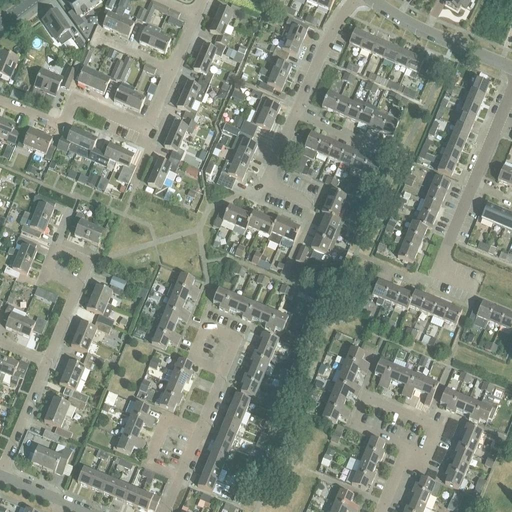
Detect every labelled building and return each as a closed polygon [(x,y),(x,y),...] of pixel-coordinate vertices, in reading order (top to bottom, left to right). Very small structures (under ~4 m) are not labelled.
[(71,0),(70,1),(67,3),(70,6),(73,11),(71,13),(68,15),(72,21),(78,29),(84,24),(79,17),(80,16),(87,11),(99,2),(98,0),(71,0)] [(111,10),(115,0),(108,0),(105,7),(111,10)] [(321,0),(318,8),(330,13),(335,0),(321,0)] [(448,0),(446,5),(458,12),(460,8),(465,11),(471,0),(448,0)] [(151,3),(147,12),(142,23),(148,26),(154,11),(167,16),(169,10),(151,3)] [(220,9),(215,21),(228,26),(231,18),(237,21),(238,19),(242,10),(232,6),(229,13),(220,9)] [(288,15),(290,10),(284,7),(282,12),(288,15)] [(124,17),(124,15),(126,12),(125,12),(123,11),(120,10),(120,9),(116,19),(108,15),(103,28),(116,34),(123,16),(124,17)] [(142,23),(147,12),(141,10),(136,21),(142,23)] [(178,21),(181,15),(170,10),(167,16),(178,21)] [(297,12),(290,10),(288,15),(294,18),(297,12)] [(58,40),(62,45),(72,38),(68,33),(70,31),(57,12),(51,15),(50,16),(51,16),(48,18),(43,21),(56,41),(58,40)] [(123,16),(116,34),(128,40),(134,27),(128,24),(131,18),(124,15),(124,17),(123,16)] [(313,19),(311,25),(316,28),(319,21),(313,19)] [(282,37),(302,46),(310,29),(289,20),(287,26),(292,28),(289,35),(284,33),(282,37)] [(178,21),(175,27),(181,30),(184,23),(178,21)] [(228,26),(215,21),(210,33),(219,37),(216,43),(226,48),(230,38),(234,29),(228,26)] [(160,31),(148,26),(146,31),(145,31),(139,45),(152,50),(158,37),(160,31)] [(361,51),(367,37),(355,32),(349,46),(361,51)] [(158,37),(152,50),(165,56),(171,42),(158,37)] [(302,46),(282,37),(276,49),(272,47),(270,53),(274,55),(288,60),(290,55),(297,58),(302,46)] [(379,42),(367,37),(361,51),(373,56),(379,42)] [(80,39),(75,42),(81,50),(86,47),(80,39)] [(379,42),(373,56),(384,61),(390,47),(379,42)] [(226,48),(216,43),(213,50),(204,47),(199,59),(211,64),(215,55),(221,58),(226,48)] [(401,52),(390,47),(384,61),(395,66),(401,52)] [(229,50),(226,56),(234,59),(236,53),(229,50)] [(110,51),(106,59),(114,63),(118,54),(110,51)] [(0,56),(0,74),(10,79),(18,59),(2,52),(0,56)] [(86,69),(92,55),(86,52),(80,66),(86,69)] [(413,57),(401,52),(395,66),(407,71),(413,57)] [(288,60),(274,55),(271,60),(277,63),(273,74),(287,81),(292,69),(285,66),(288,60)] [(425,62),(413,57),(407,71),(413,73),(410,79),(416,81),(419,76),(425,62)] [(211,64),(199,59),(193,71),(202,75),(199,81),(209,86),(214,75),(207,73),(211,64)] [(122,70),(117,82),(122,84),(123,84),(132,62),(127,60),(124,66),(122,70)] [(122,70),(124,66),(118,63),(111,79),(117,82),(122,70)] [(154,76),(157,71),(146,66),(143,72),(154,76)] [(354,66),(351,73),(357,75),(360,69),(354,66)] [(460,78),(463,70),(457,68),(454,76),(460,78)] [(287,81),(273,74),(261,69),(259,75),(270,81),(267,86),(261,83),(259,89),(272,95),(275,90),(282,93),(287,81)] [(59,87),(68,91),(75,73),(68,70),(64,81),(62,80),(63,79),(42,71),(35,88),(47,93),(47,94),(55,97),(59,87)] [(91,91),(98,76),(84,71),(78,85),(91,91)] [(374,83),(377,77),(366,73),(363,78),(368,80),(374,83)] [(231,74),(227,83),(232,85),(236,76),(231,74)] [(98,76),(91,91),(104,96),(110,82),(98,76)] [(377,77),(374,83),(386,88),(388,83),(377,77)] [(453,78),(450,84),(456,86),(459,80),(453,78)] [(183,97),(195,102),(201,105),(209,86),(199,81),(196,88),(188,84),(183,97)] [(471,92),(485,98),(490,86),(476,81),(471,92)] [(394,85),(388,83),(386,88),(391,90),(397,93),(399,87),(394,85)] [(123,84),(122,84),(120,89),(114,103),(127,109),(133,95),(135,90),(123,84)] [(456,86),(450,84),(446,95),(451,98),(456,86)] [(375,95),(374,98),(381,100),(385,92),(378,89),(375,95)] [(221,91),(218,97),(225,100),(227,94),(221,91)] [(234,92),(232,98),(237,101),(240,94),(234,92)] [(471,92),(467,104),(480,110),(485,98),(471,92)] [(133,95),(127,109),(140,114),(143,105),(146,100),(133,95)] [(146,100),(143,105),(149,108),(154,97),(148,95),(146,100)] [(256,113),(276,121),(281,110),(274,107),(276,101),(263,95),(261,101),(262,101),(256,113)] [(334,114),(340,100),(328,95),(322,109),(334,114)] [(183,97),(177,109),(186,112),(183,119),(187,121),(193,124),(193,123),(196,118),(198,113),(192,111),(195,102),(183,97)] [(401,99),(396,97),(393,103),(399,105),(401,99)] [(340,100),(334,114),(345,119),(351,105),(340,100)] [(441,107),(446,109),(449,103),(444,100),(441,107)] [(480,110),(467,104),(462,116),(475,121),(480,110)] [(351,105),(345,119),(356,124),(363,110),(351,105)] [(446,109),(441,107),(436,118),(442,120),(446,109)] [(375,115),(363,110),(356,124),(368,129),(375,115)] [(222,122),(227,124),(232,115),(226,112),(222,122)] [(251,125),(244,122),(242,128),(255,134),(258,128),(270,134),(276,121),(256,113),(251,125)] [(375,115),(368,129),(380,134),(386,120),(375,115)] [(475,121),(462,116),(457,127),(471,132),(475,121)] [(241,131),(242,128),(244,122),(245,121),(237,118),(233,127),(234,128),(239,130),(241,131)] [(3,137),(9,139),(8,143),(14,146),(19,134),(13,131),(15,126),(0,119),(0,138),(2,139),(3,137)] [(386,120),(380,134),(392,140),(399,125),(386,120)] [(176,124),(170,136),(183,142),(187,133),(193,136),(197,125),(193,123),(193,124),(187,121),(184,127),(176,124)] [(434,123),(432,130),(437,132),(440,125),(434,123)] [(225,125),(223,131),(238,138),(239,134),(240,132),(225,125)] [(457,127),(452,138),(466,144),(471,132),(457,127)] [(242,128),(241,131),(240,132),(239,134),(253,140),(255,134),(242,128)] [(68,141),(61,139),(57,150),(67,154),(68,152),(76,155),(85,136),(73,130),(68,141)] [(34,152),(41,136),(30,132),(28,137),(22,135),(17,148),(23,150),(24,148),(34,152)] [(238,138),(237,139),(238,140),(243,142),(238,154),(252,160),(258,148),(251,145),(253,140),(239,134),(238,138)] [(311,135),(304,150),(302,157),(314,162),(316,155),(322,140),(311,135)] [(41,136),(34,152),(45,157),(44,159),(50,162),(55,149),(50,147),(52,141),(41,136)] [(93,149),(97,141),(85,136),(76,155),(95,163),(100,152),(93,149)] [(183,142),(170,136),(165,148),(174,152),(170,159),(181,163),(185,153),(179,150),(183,142)] [(466,144),(452,138),(448,150),(461,156),(466,144)] [(316,155),(318,156),(316,160),(324,164),(326,160),(328,160),(334,145),(322,140),(316,155)] [(334,145),(328,160),(340,165),(346,150),(334,145)] [(425,146),(422,152),(428,155),(430,149),(425,146)] [(106,155),(100,152),(95,163),(107,169),(108,167),(114,170),(117,165),(122,152),(110,147),(106,155)] [(358,155),(346,150),(340,165),(352,170),(358,155)] [(448,150),(443,161),(457,167),(461,156),(448,150)] [(134,157),(122,152),(117,165),(124,168),(118,181),(128,185),(136,167),(131,165),(134,157)] [(238,154),(233,152),(231,156),(232,156),(229,162),(227,162),(247,171),(252,160),(238,154)] [(428,155),(422,152),(420,159),(425,161),(428,155)] [(370,160),(358,155),(352,170),(363,175),(370,160)] [(181,163),(170,159),(168,165),(159,162),(153,174),(174,183),(178,174),(176,173),(181,163)] [(381,165),(370,160),(363,175),(375,180),(381,165)] [(457,167),(443,161),(438,173),(452,179),(457,167)] [(52,162),(49,169),(54,171),(57,164),(52,162)] [(247,171),(227,162),(220,179),(233,185),(236,180),(242,183),(247,171)] [(187,174),(199,179),(202,172),(190,167),(187,174)] [(510,187),(511,182),(511,171),(504,168),(500,178),(498,182),(510,187)] [(213,171),(208,169),(205,176),(210,179),(213,171)] [(309,171),(307,178),(312,180),(315,173),(309,171)] [(67,178),(74,181),(77,175),(70,172),(67,178)] [(174,183),(153,174),(148,186),(157,189),(154,196),(164,201),(169,189),(171,190),(174,183)] [(91,175),(87,184),(94,187),(98,178),(91,175)] [(99,190),(108,192),(110,180),(102,178),(99,190)] [(431,191),(445,197),(450,185),(436,179),(431,191)] [(193,200),(196,194),(190,191),(188,198),(193,200)] [(431,191),(426,203),(440,209),(445,197),(431,191)] [(332,192),(327,204),(342,210),(347,199),(332,192)] [(35,218),(49,223),(54,211),(53,211),(56,206),(36,197),(33,203),(40,206),(35,218)] [(440,209),(426,203),(421,214),(435,220),(440,209)] [(342,210),(327,204),(322,216),(325,217),(326,217),(337,221),(342,210)] [(494,225),(500,211),(488,206),(482,220),(494,225)] [(233,232),(241,213),(230,208),(227,213),(221,210),(213,227),(220,230),(221,227),(233,232)] [(511,216),(500,211),(494,225),(506,230),(511,216)] [(241,213),(233,232),(244,237),(248,229),(252,218),(241,213)] [(25,214),(20,225),(24,227),(21,233),(35,238),(39,240),(41,235),(44,236),(49,223),(35,218),(25,214)] [(87,242),(93,228),(81,223),(84,217),(78,214),(72,228),(78,230),(75,237),(87,242)] [(254,214),(252,218),(248,229),(259,233),(265,219),(254,214)] [(421,214),(416,225),(416,226),(427,230),(427,231),(430,232),(435,220),(421,214)] [(93,228),(87,242),(99,247),(101,243),(108,245),(109,246),(115,230),(115,229),(119,218),(116,217),(114,221),(110,220),(107,226),(105,232),(93,228)] [(325,217),(321,228),(336,234),(339,236),(342,229),(345,231),(347,226),(344,224),(341,223),(337,221),(326,217),(325,217)] [(265,219),(259,233),(270,238),(272,235),(276,224),(265,219)] [(272,235),(270,238),(269,242),(280,247),(282,242),(289,225),(278,220),(276,224),(272,235)] [(416,226),(416,225),(413,224),(408,236),(423,242),(427,231),(427,230),(416,226)] [(301,230),(289,225),(282,242),(282,246),(290,249),(293,247),(294,244),(301,230)] [(321,228),(316,239),(331,245),(335,247),(339,236),(336,234),(321,228)] [(403,248),(418,254),(423,242),(408,236),(405,242),(396,238),(394,244),(403,248)] [(10,250),(8,255),(32,265),(36,253),(34,252),(36,247),(19,239),(16,245),(22,248),(20,254),(10,250)] [(316,239),(311,250),(326,257),(329,251),(332,252),(335,247),(331,245),(316,239)] [(240,246),(238,252),(235,257),(240,259),(245,249),(240,246)] [(301,248),(295,262),(303,266),(309,251),(301,248)] [(418,254),(403,248),(398,259),(409,264),(413,265),(418,254)] [(258,267),(262,257),(262,256),(256,253),(251,264),(258,267)] [(506,262),(508,255),(502,253),(499,259),(506,262)] [(32,265),(8,255),(8,256),(17,260),(12,271),(6,269),(4,275),(17,280),(20,274),(27,277),(32,265)] [(262,257),(258,267),(263,269),(267,259),(262,257)] [(176,288),(198,297),(200,292),(192,289),(195,281),(181,276),(176,288)] [(91,299),(108,306),(113,294),(121,297),(126,283),(113,278),(110,285),(112,286),(109,292),(96,287),(91,299)] [(384,302),(391,287),(378,282),(372,297),(378,299),(376,305),(382,308),(384,302)] [(172,286),(168,297),(171,299),(185,305),(188,299),(196,302),(198,297),(176,288),(172,286)] [(391,287),(384,302),(396,307),(402,292),(391,287)] [(38,288),(35,296),(45,300),(48,292),(38,288)] [(224,312),(231,295),(219,290),(213,304),(221,307),(219,310),(224,312)] [(414,297),(402,292),(396,307),(408,312),(409,308),(414,297)] [(415,293),(414,297),(409,308),(421,313),(427,298),(415,293)] [(231,295),(224,312),(229,314),(230,311),(237,314),(243,300),(231,295)] [(15,298),(10,296),(6,304),(12,306),(15,298)] [(438,303),(427,298),(421,313),(432,317),(438,303)] [(108,306),(91,299),(86,311),(99,316),(96,323),(111,329),(112,329),(114,322),(108,320),(113,308),(108,306)] [(171,299),(166,311),(188,320),(190,315),(182,312),(185,305),(171,299)] [(243,300),(237,314),(244,317),(242,319),(248,321),(254,305),(243,300)] [(450,308),(438,303),(432,317),(444,322),(450,308)] [(468,323),(469,323),(474,325),(486,330),(488,324),(494,309),(483,304),(480,310),(477,309),(475,308),(475,307),(474,307),(473,311),(471,315),(468,323)] [(265,310),(254,305),(248,321),(254,324),(255,322),(260,324),(265,310)] [(18,335),(24,321),(26,316),(14,310),(9,307),(4,321),(8,323),(5,330),(18,335)] [(462,313),(450,308),(444,322),(456,327),(462,313)] [(494,309),(488,324),(500,329),(506,314),(494,309)] [(277,315),(265,310),(260,324),(266,326),(265,329),(270,331),(277,315)] [(188,320),(166,311),(162,322),(176,328),(179,321),(186,325),(188,320)] [(368,322),(371,315),(362,311),(359,318),(368,322)] [(511,332),(511,316),(506,314),(500,329),(511,334),(511,332)] [(289,320),(277,315),(270,331),(275,333),(276,330),(283,333),(289,320)] [(24,321),(18,335),(29,340),(32,333),(38,336),(42,337),(47,323),(44,322),(38,319),(35,326),(24,321)] [(176,328),(162,322),(157,333),(179,343),(181,338),(173,334),(176,328)] [(81,324),(76,336),(93,343),(97,331),(109,336),(111,329),(96,323),(93,329),(81,324)] [(179,343),(157,333),(152,346),(166,351),(169,344),(177,347),(179,343)] [(264,341),(261,348),(275,354),(280,342),(263,335),(261,340),(264,341)] [(76,336),(71,348),(88,354),(93,343),(76,336)] [(275,354),(261,348),(258,354),(255,353),(253,358),(270,365),(275,354)] [(346,362),(368,371),(370,366),(362,363),(365,356),(351,350),(346,362)] [(88,354),(85,361),(97,366),(100,359),(88,354)] [(270,365),(253,358),(251,363),(254,364),(251,371),(265,376),(270,365)] [(425,369),(428,360),(423,358),(419,367),(425,369)] [(100,359),(97,366),(102,368),(105,361),(100,359)] [(368,371),(346,362),(337,359),(335,363),(344,367),(341,374),(355,379),(358,372),(366,376),(368,371)] [(399,359),(396,364),(406,369),(408,364),(399,359)] [(1,375),(0,376),(0,381),(10,386),(16,388),(20,379),(23,380),(25,376),(16,372),(19,365),(7,360),(1,375)] [(97,366),(85,361),(82,367),(69,362),(64,374),(81,381),(86,369),(94,373),(97,366)] [(174,373),(191,380),(193,375),(190,374),(193,367),(179,361),(174,373)] [(383,389),(393,367),(380,362),(375,376),(382,379),(379,387),(383,389)] [(283,365),(281,370),(288,373),(290,367),(283,365)] [(393,367),(383,389),(388,391),(392,383),(398,386),(404,372),(393,367)] [(191,380),(174,373),(169,371),(165,382),(169,384),(183,390),(186,384),(189,385),(191,380)] [(265,376),(251,371),(248,377),(245,376),(243,381),(260,388),(265,376)] [(404,372),(398,386),(405,388),(401,397),(406,399),(415,377),(404,372)] [(64,374),(60,386),(66,388),(63,395),(70,398),(86,405),(89,398),(84,396),(81,394),(76,392),(81,381),(64,374)] [(355,379),(341,374),(337,385),(359,394),(361,389),(353,385),(355,379)] [(427,381),(415,377),(406,399),(411,400),(414,392),(421,395),(427,381)] [(260,388),(243,381),(241,385),(244,386),(241,394),(255,400),(260,388)] [(427,381),(421,395),(427,398),(424,406),(430,408),(439,386),(427,381)] [(323,385),(317,383),(315,388),(320,391),(323,385)] [(169,384),(164,396),(181,403),(183,398),(180,397),(183,390),(169,384)] [(359,394),(337,385),(332,396),(346,403),(349,396),(357,399),(359,394)] [(451,413),(458,397),(446,391),(440,405),(447,408),(446,411),(451,413)] [(119,401),(123,403),(120,407),(122,408),(125,403),(124,402),(125,400),(112,393),(107,403),(116,407),(119,401)] [(181,403),(164,396),(161,394),(159,400),(158,399),(155,406),(173,413),(176,406),(179,408),(181,403)] [(231,408),(246,414),(251,402),(236,396),(231,408)] [(332,396),(327,408),(349,417),(351,412),(343,409),(346,403),(332,396)] [(469,401),(458,397),(451,413),(456,415),(457,412),(463,415),(469,401)] [(54,399),(49,411),(66,418),(71,420),(76,409),(83,411),(86,405),(70,398),(67,405),(54,399)] [(481,406),(469,401),(463,415),(470,418),(469,420),(474,423),(481,406)] [(131,417),(153,425),(155,420),(147,417),(150,410),(131,402),(126,414),(131,417)] [(481,406),(474,423),(479,425),(480,421),(487,424),(489,420),(492,422),(496,412),(497,408),(482,402),(481,406)] [(110,408),(104,405),(100,416),(105,419),(110,408)] [(246,414),(231,408),(226,419),(241,425),(246,414)] [(349,417),(327,408),(322,420),(336,426),(339,418),(347,422),(349,417)] [(66,418),(49,411),(44,423),(57,429),(54,435),(60,438),(70,442),(73,435),(61,430),(66,418)] [(266,422),(272,425),(277,413),(271,411),(266,422)] [(131,417),(127,428),(141,433),(143,427),(151,430),(153,425),(131,417)] [(226,419),(221,431),(236,437),(241,425),(226,419)] [(333,438),(340,441),(345,429),(338,426),(333,438)] [(464,439),(478,445),(483,433),(466,427),(464,431),(467,432),(464,439)] [(141,433),(127,428),(122,439),(144,448),(146,443),(138,440),(141,433)] [(236,437),(221,431),(217,442),(232,449),(236,437)] [(57,444),(60,438),(54,435),(46,432),(43,438),(57,444)] [(144,448),(122,439),(118,449),(117,451),(131,457),(134,450),(142,453),(144,448)] [(260,439),(257,445),(262,447),(265,441),(260,439)] [(478,445),(464,439),(461,446),(459,445),(456,450),(473,456),(478,445)] [(371,440),(366,451),(383,458),(385,454),(382,453),(385,445),(371,440)] [(217,442),(212,454),(227,460),(232,449),(217,442)] [(262,447),(257,445),(254,451),(260,454),(262,447)] [(88,446),(83,461),(92,464),(97,449),(88,446)] [(55,455),(50,453),(44,470),(55,474),(62,476),(72,453),(65,450),(58,447),(55,455)] [(44,470),(50,453),(39,449),(36,455),(31,453),(27,461),(33,464),(32,465),(44,470)] [(329,449),(326,456),(332,459),(335,452),(329,449)] [(473,456),(456,450),(455,454),(457,455),(455,462),(469,468),(473,456)] [(366,451),(361,463),(375,469),(378,462),(381,463),(383,458),(366,451)] [(101,460),(104,454),(99,452),(96,458),(101,460)] [(109,456),(104,454),(101,460),(107,462),(109,456)] [(212,454),(207,465),(222,471),(227,460),(212,454)] [(124,470),(127,464),(121,461),(118,467),(124,470)] [(357,461),(352,472),(357,474),(373,481),(375,477),(372,476),(375,469),(361,463),(357,461)] [(250,462),(247,469),(253,471),(255,465),(250,462)] [(449,467),(447,472),(464,479),(469,468),(455,462),(452,468),(449,467)] [(133,466),(127,464),(124,470),(131,472),(133,466)] [(222,471),(207,465),(203,477),(218,483),(223,485),(228,474),(222,471)] [(348,481),(351,469),(345,468),(342,480),(348,481)] [(90,489),(96,474),(84,469),(78,484),(90,489)] [(464,479),(447,472),(445,477),(448,478),(445,485),(459,491),(464,479)] [(107,479),(96,474),(90,489),(101,494),(107,479)] [(373,481),(357,474),(352,486),(366,492),(369,485),(371,486),(373,481)] [(218,483),(203,477),(198,488),(213,495),(215,488),(223,491),(225,486),(223,485),(218,483)] [(119,484),(107,479),(101,494),(113,498),(119,484)] [(416,485),(414,490),(431,497),(437,500),(441,488),(422,479),(419,487),(416,485)] [(130,489),(119,484),(113,498),(124,503),(130,489)] [(130,489),(124,503),(136,508),(142,493),(130,489)] [(414,490),(411,495),(414,496),(412,503),(426,509),(432,511),(437,500),(431,497),(414,490)] [(476,490),(473,498),(478,500),(482,492),(476,490)] [(243,493),(238,491),(233,503),(238,505),(243,493)] [(340,492),(335,504),(354,511),(357,511),(359,508),(351,505),(354,498),(340,492)] [(153,498),(142,493),(136,508),(145,511),(148,511),(149,510),(152,511),(155,511),(160,500),(154,497),(153,498)] [(208,497),(206,503),(204,507),(209,509),(214,499),(208,497)] [(406,509),(404,511),(424,511),(426,509),(412,503),(409,510),(406,509)]
